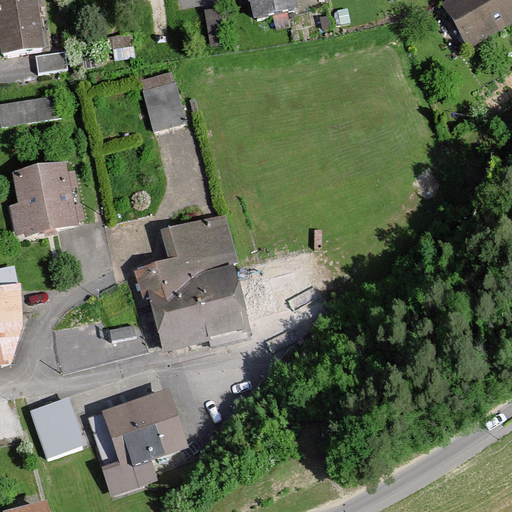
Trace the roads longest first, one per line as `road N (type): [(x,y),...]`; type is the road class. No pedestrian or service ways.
road 1 (residential): [(0,394),(243,354)]
road 2 (unclassified): [(345,511),(511,408)]
